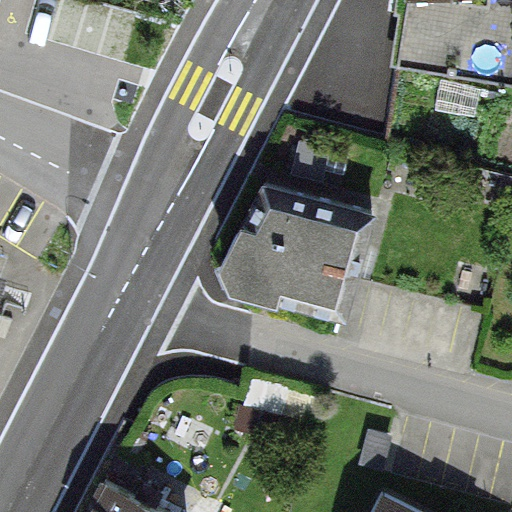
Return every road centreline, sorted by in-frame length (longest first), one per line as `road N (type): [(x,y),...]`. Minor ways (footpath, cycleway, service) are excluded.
road 1 (residential): [(124,293),(169,316),(511,414)]
road 2 (secondary): [(12,511),(124,293)]
road 3 (secondary): [(164,219),(272,0)]
road 4 (residential): [(0,137),(164,219)]
